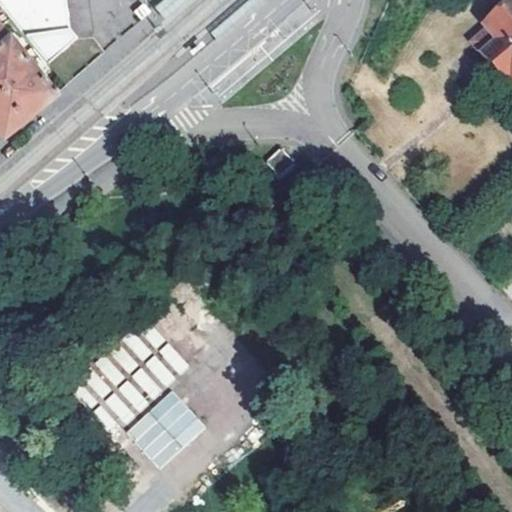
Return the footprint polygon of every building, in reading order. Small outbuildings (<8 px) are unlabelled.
[(66,32),(62,0),(0,0),(0,10),(43,64),(72,40),(66,32)] [(511,14),(477,44),(511,85),(511,84),(511,14)] [(52,98),(0,33),(0,142),(26,121),(52,98)] [(282,149),(266,163),(281,179),(296,165),(282,149)] [(170,389),(125,432),(160,470),(206,427),(170,389)]
